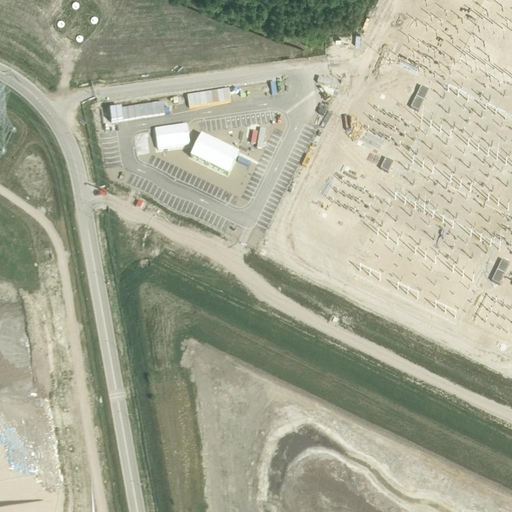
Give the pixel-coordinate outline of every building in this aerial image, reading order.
[(421,87),(415,98),(423,102),(428,91),(421,87)] [(415,98),(410,109),(418,113),(423,102),(415,98)] [(385,159),(380,170),(388,174),(393,163),(385,159)] [(502,261),(497,271),(504,275),(510,264),(502,261)] [(497,271),(491,282),(499,286),(504,275),(497,271)]
